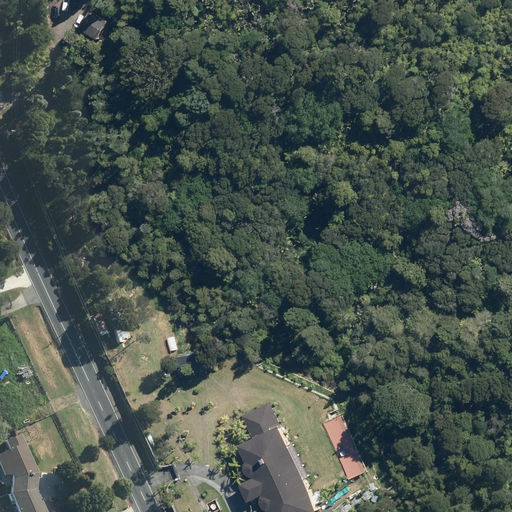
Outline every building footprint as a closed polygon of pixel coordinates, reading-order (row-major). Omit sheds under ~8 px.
[(94,12),(83,31),(104,43),(115,24),(94,12)] [(65,99),(54,90),(47,99),(58,108),(65,99)] [(166,384),(176,382),(172,359),(162,361),(166,384)] [(264,511),(313,511),(324,507),(309,476),(302,479),(287,448),(292,446),(284,427),(245,445),(254,461),(250,465),(251,470),(255,472),(260,473),(271,494),(269,496),(269,501),(272,505),(275,507),(264,511)] [(44,511),(36,491),(37,472),(23,442),(19,433),(3,441),(7,449),(0,452),(0,470),(2,475),(10,475),(11,478),(9,493),(17,511),(44,511)]
